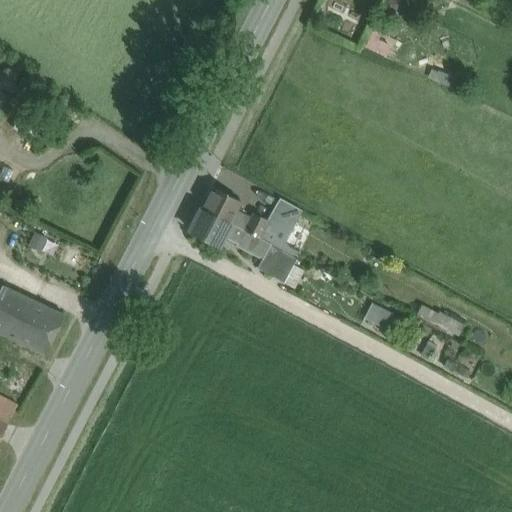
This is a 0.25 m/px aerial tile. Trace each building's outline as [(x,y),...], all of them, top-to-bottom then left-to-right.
[(241,202),(212,187),(201,208),(230,222),(236,210),(241,202)] [(280,198),(267,220),(258,237),(270,244),(282,250),(295,223),(301,211),(280,198)] [(230,222),(201,208),(190,230),(219,245),(223,237),(230,222)] [(250,218),(236,210),(230,222),(244,230),(250,218)] [(253,213),(250,218),(244,230),(258,237),(267,220),(253,213)] [(244,230),(230,222),(223,237),(237,244),(236,246),(261,259),(262,260),(270,244),(258,237),(244,230)] [(282,250),(297,258),(311,231),(295,223),(282,250)] [(282,250),(270,244),(262,260),(261,259),(257,268),(283,283),(293,265),(297,258),(282,250)] [(303,271),(293,265),(283,283),(293,289),(303,271)] [(0,332),(14,339),(34,300),(0,284),(0,332)] [(63,315),(34,300),(14,339),(44,353),(63,315)] [(399,319),(372,305),(365,318),(393,331),(399,319)] [(438,314),(423,307),(419,315),(458,336),(464,326),(439,312),(438,314)] [(17,404),(0,394),(0,417),(8,422),(17,404)]
